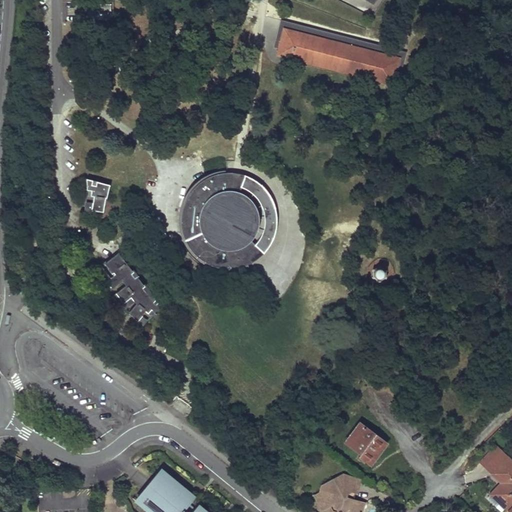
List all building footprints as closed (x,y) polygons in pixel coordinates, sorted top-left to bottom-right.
[(111,4),(88,4),(88,20),(111,20),(111,4)] [(406,51),(281,18),(274,46),(279,48),(277,55),(394,85),(395,78),(400,79),(406,51)] [(227,184),(226,172),(211,176),(196,185),(187,196),(181,211),(181,227),(186,243),(194,253),(204,261),(216,266),(227,268),(241,267),(249,264),(244,253),(249,250),(254,246),(247,238),(251,232),(254,225),(254,217),(252,209),(246,201),(238,196),(241,187),(233,185),(227,184)] [(244,253),(249,264),(260,257),(268,247),(273,238),(276,227),(277,215),(274,204),(269,194),(262,185),(251,178),(238,173),(226,172),(227,184),(233,185),(241,187),(247,190),(254,194),(261,203),(264,212),(265,222),(262,233),(258,241),(254,246),(249,250),(244,253)] [(110,185),(87,179),(87,190),(90,190),(87,209),(104,212),(105,198),(107,198),(110,185)] [(170,247),(168,243),(157,248),(159,253),(170,247)] [(133,272),(118,253),(105,263),(112,273),(109,275),(111,278),(107,281),(112,289),(122,281),(126,286),(116,293),(127,306),(134,301),(137,304),(129,313),(142,323),(153,310),(155,311),(162,306),(146,292),(142,288),(145,286),(137,277),(135,278),(131,274),(133,272)] [(379,280),(386,277),(387,271),(381,266),(375,269),(374,275),(379,280)] [(36,360),(38,344),(32,343),(30,359),(36,360)] [(385,443),(358,423),(344,442),(360,454),(358,456),(368,464),(385,443)] [(423,442),(428,449),(433,445),(428,439),(423,442)] [(495,449),(499,444),(494,440),(490,445),(495,449)] [(511,503),(511,462),(500,451),(488,463),(494,469),(491,472),(501,481),(493,490),(500,497),(497,501),(506,509),(511,503)] [(485,466),(491,472),(494,469),(488,463),(485,466)] [(161,469),(143,490),(147,494),(139,504),(148,511),(199,511),(195,508),(194,509),(188,505),(193,498),(182,489),(178,486),(177,487),(172,483),(174,480),(161,469)] [(358,479),(344,475),(333,482),(331,479),(320,486),(323,491),(318,493),(311,497),(317,507),(325,502),(330,511),(360,511),(364,501),(353,498),(346,496),(348,489),(355,491),(358,479)] [(184,487),(175,479),(174,480),(172,483),(177,487),(178,486),(182,489),(184,487)] [(355,491),(348,489),(346,496),(353,498),(355,491)] [(143,490),(135,501),(139,504),(147,494),(143,490)] [(490,493),(497,501),(500,497),(493,490),(490,493)] [(330,511),(325,502),(317,507),(320,511),(330,511)]
